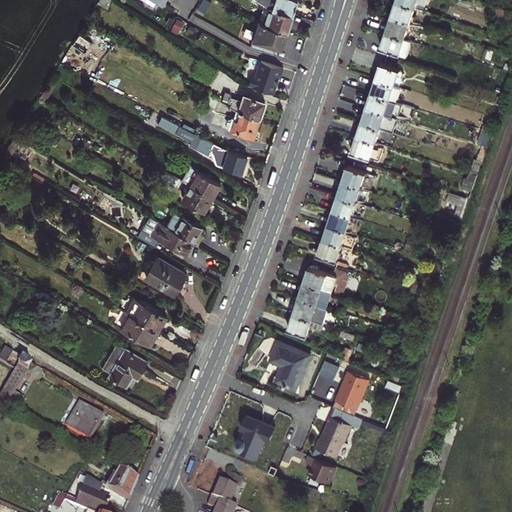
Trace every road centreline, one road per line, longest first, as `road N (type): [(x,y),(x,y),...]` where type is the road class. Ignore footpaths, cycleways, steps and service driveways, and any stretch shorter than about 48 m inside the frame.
road 1 (primary): [(210,374),(336,27)]
road 2 (unclassified): [(0,329),(183,439)]
road 3 (residential): [(210,374),(308,416),(300,438)]
